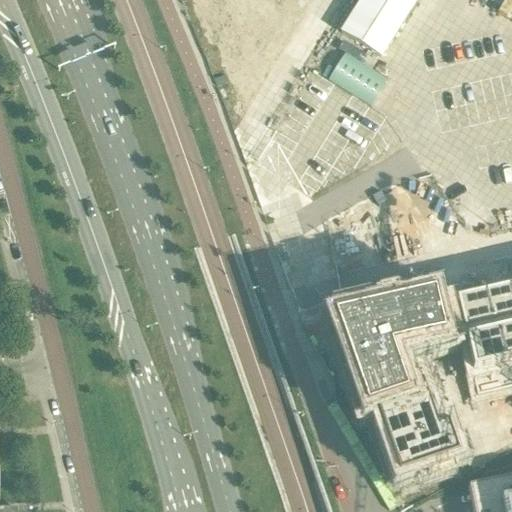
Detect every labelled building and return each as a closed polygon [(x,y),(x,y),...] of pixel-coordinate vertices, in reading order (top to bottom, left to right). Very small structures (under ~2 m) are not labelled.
[(231,0),(255,51),(286,0),(231,0)] [(420,0),(361,0),(340,33),(383,60),(420,0)] [(511,0),(501,0),(500,5),(511,10),(511,0)] [(459,302),(455,303),(476,397),(511,388),(511,290),(510,291),(511,293),(487,298),(487,296),(482,297),(483,299),(459,305),(459,302)] [(353,320),(331,325),(342,356),(345,355),(351,372),(348,373),(364,419),(373,416),(397,484),(456,464),(455,459),(450,461),(444,444),(437,447),(436,441),(429,444),(412,397),(410,397),(394,353),(416,347),(417,350),(420,349),(420,347),(437,343),(438,345),(441,344),(432,302),(363,318),(365,325),(354,328),(353,320)] [(511,511),(511,479),(469,489),(468,489),(468,490),(467,490),(468,491),(470,502),(471,511),(511,511)]
